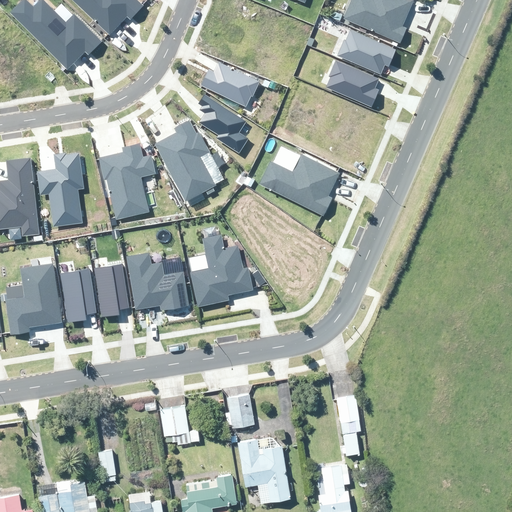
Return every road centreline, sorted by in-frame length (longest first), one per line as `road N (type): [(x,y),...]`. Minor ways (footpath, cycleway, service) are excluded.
road 1 (residential): [(0,392),(306,340),(333,323),(477,0)]
road 2 (residential): [(0,124),(127,96),(152,76),(188,0)]
